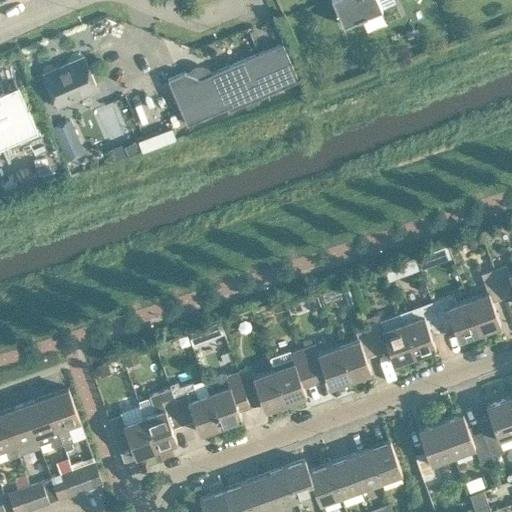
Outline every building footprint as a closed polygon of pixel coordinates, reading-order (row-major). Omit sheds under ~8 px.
[(332,0),(343,24),(382,8),(378,0),(332,0)] [(228,109),(298,79),(282,42),(200,77),(184,71),(167,78),(187,123),(227,106),(228,109)] [(83,55),(66,62),(67,64),(56,68),(56,67),(43,72),(58,105),(73,99),(71,95),(96,84),(83,55)] [(17,84),(0,91),(0,145),(37,129),(17,84)] [(129,107),(143,141),(155,136),(141,102),(129,107)] [(511,271),(509,273),(506,264),(493,268),(504,296),(511,293),(511,271)] [(492,301),(504,296),(493,268),(481,273),(487,291),(468,298),(479,330),(500,323),(492,301)] [(479,330),(468,298),(456,302),(454,297),(449,295),(445,297),(445,296),(432,301),(442,329),(454,325),(459,338),(479,330)] [(431,333),(442,329),(432,301),(400,312),(403,321),(415,354),(436,346),(431,333)] [(415,354),(403,321),(383,329),(378,313),(365,318),(367,324),(378,352),(389,348),(394,361),(415,354)] [(366,357),(378,352),(367,324),(355,329),(358,338),(338,345),(350,377),(371,370),(366,357)] [(215,331),(183,341),(187,354),(220,343),(215,331)] [(350,377),(338,345),(318,352),(315,343),(303,347),(313,376),(325,372),(329,385),(350,377)] [(301,380),(313,376),(303,347),(291,352),(290,349),(269,357),(274,368),(285,400),(306,393),(301,380)] [(285,400),(274,368),(254,375),(250,366),(238,371),(248,399),(260,395),(264,408),(285,400)] [(237,403),(248,399),(238,371),(226,375),(224,369),(203,376),(209,391),(221,424),(241,416),(237,403)] [(221,424),(209,391),(197,396),(192,380),(182,384),(185,390),(181,391),(177,380),(169,383),(170,385),(184,423),(195,418),(200,431),(221,424)] [(172,427),(184,423),(170,385),(149,393),(155,411),(144,415),(156,447),(177,440),(172,427)] [(68,386),(46,394),(63,443),(73,439),(67,423),(79,418),(68,386)] [(63,443),(46,394),(25,402),(39,443),(51,439),(54,446),(63,443)] [(511,405),(508,395),(486,403),(494,425),(482,429),(491,455),(503,450),(503,448),(511,444),(511,405)] [(25,402),(3,410),(18,451),(39,443),(36,434),(25,402)] [(156,447),(144,415),(140,403),(139,403),(139,404),(123,410),(121,413),(108,417),(119,446),(130,442),(135,455),(156,447)] [(10,457),(19,454),(3,410),(0,410),(0,446),(5,445),(10,457)] [(462,411),(440,419),(453,453),(474,445),(479,459),(491,455),(482,429),(470,433),(462,411)] [(453,453),(440,419),(418,427),(426,449),(414,454),(424,479),(436,475),(431,461),(453,453)] [(390,439),(369,447),(381,479),(402,472),(390,439)] [(381,479),(369,447),(349,454),(361,487),(381,479)] [(361,487),(349,454),(329,462),(340,494),(361,487)] [(308,469),(309,469),(305,458),(284,465),(296,498),(315,490),(316,490),(308,469)] [(95,460),(72,468),(80,490),(102,482),(95,460)] [(329,462),(309,469),(308,469),(316,490),(315,490),(319,502),(340,494),(329,462)] [(296,498),(284,465),(264,472),(275,505),(296,498)] [(80,490),(72,468),(51,476),(59,498),(80,490)] [(255,511),(275,505),(264,472),(243,480),(254,511),(255,511)] [(59,498),(51,476),(30,484),(37,506),(59,498)] [(254,511),(243,480),(224,487),(221,479),(210,483),(209,484),(211,489),(212,491),(200,496),(205,511),(254,511)] [(19,511),(37,506),(30,484),(9,491),(16,511),(19,511)] [(484,511),(492,509),(484,488),(471,493),(477,511),(484,511)]
